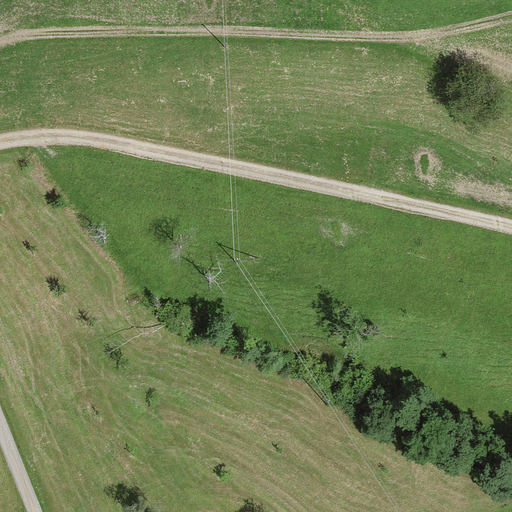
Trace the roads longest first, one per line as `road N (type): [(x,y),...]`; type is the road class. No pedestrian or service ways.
road 1 (track): [(511,228),(84,137),(0,141)]
road 2 (track): [(511,14),(405,35),(238,30),(0,40)]
